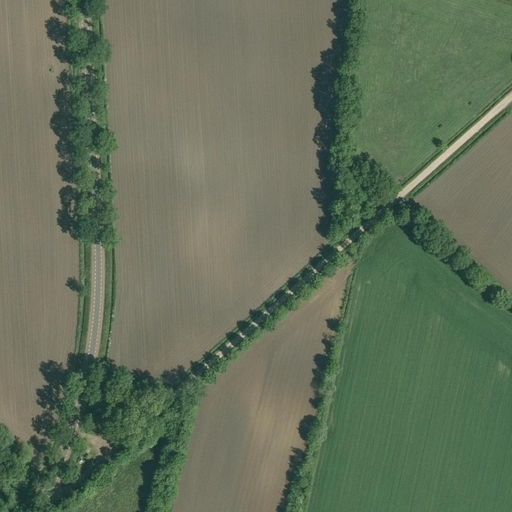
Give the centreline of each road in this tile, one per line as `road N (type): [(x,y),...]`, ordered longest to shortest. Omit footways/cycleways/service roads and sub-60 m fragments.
road 1 (tertiary): [(38,511),(75,423),(94,332),(98,250),(83,0)]
road 2 (track): [(41,511),(389,205)]
road 3 (track): [(389,205),(511,95)]
road 4 (track): [(511,311),(389,205)]
